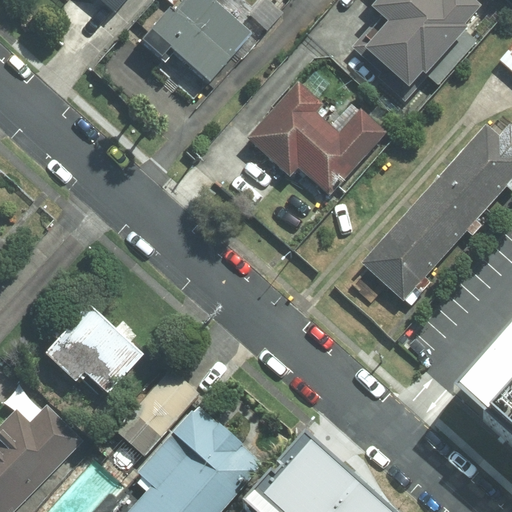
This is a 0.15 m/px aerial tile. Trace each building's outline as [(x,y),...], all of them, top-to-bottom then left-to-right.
[(102,0),(120,16),(133,0),(102,0)] [(220,0),(182,0),(142,50),(172,74),(184,61),(218,88),(258,39),(216,6),(220,0)] [(357,55),(409,106),(493,19),(473,0),(449,0),(443,6),(436,0),(367,0),(389,22),(357,55)] [(511,50),(500,63),(511,74),(511,50)] [(247,143),(255,152),(292,186),(302,175),(333,203),(393,138),(365,112),(344,135),(317,111),(323,105),(300,84),(247,143)] [(511,132),(504,142),(487,127),(365,268),(408,305),(511,185),(511,132)] [(46,345),(111,393),(144,349),(79,301),(46,345)] [(511,330),(454,397),(511,446),(511,330)] [(115,437),(145,461),(199,394),(169,369),(115,437)] [(0,418),(0,511),(12,511),(85,440),(32,387),(0,418)] [(139,511),(226,511),(265,468),(200,412),(144,477),(159,489),(139,511)] [(357,511),(320,480),(292,511),(357,511)]
